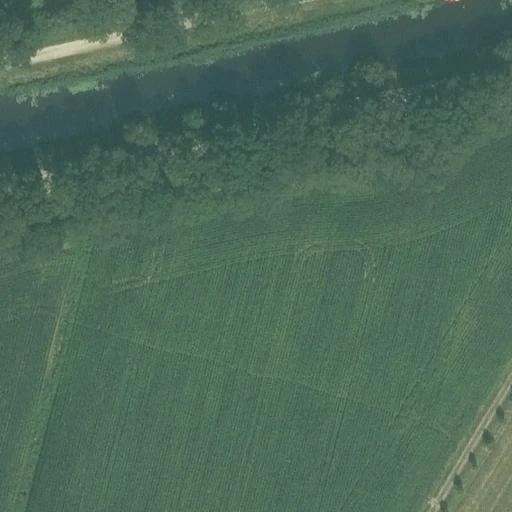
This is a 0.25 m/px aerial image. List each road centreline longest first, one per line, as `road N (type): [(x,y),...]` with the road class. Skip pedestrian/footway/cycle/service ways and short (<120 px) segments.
road 1 (track): [(0,191),(511,82)]
road 2 (track): [(0,63),(288,0)]
road 3 (track): [(429,511),(511,377)]
